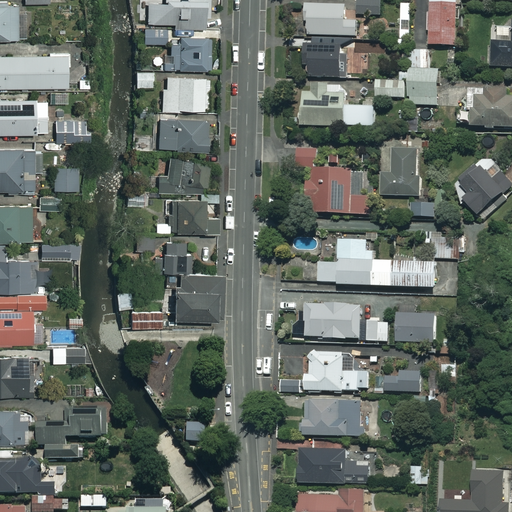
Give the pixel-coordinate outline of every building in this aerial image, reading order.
[(210,0),(165,0),(165,5),(148,5),(148,26),(175,26),(175,29),(205,29),(205,19),(210,19),(210,0)] [(341,6),(341,0),(307,0),(307,24),(310,24),(311,37),(358,37),(358,22),(347,22),(347,6),(341,6)] [(428,13),(428,35),(430,35),(430,47),(460,48),(460,0),(432,0),(432,13),(428,13)] [(18,1),(0,1),(0,41),(26,42),(26,25),(18,25),(18,1)] [(383,15),(383,1),(358,1),(358,16),(383,15)] [(411,5),(402,5),(403,40),(412,39),(411,5)] [(511,27),(499,28),(499,44),(492,44),(493,70),(511,69),(511,27)] [(168,30),(144,30),(145,45),(168,45),(168,30)] [(382,38),(351,39),(351,54),(382,53),(382,38)] [(210,39),(177,40),(178,46),(171,47),(172,72),(211,71),(210,39)] [(358,55),(348,55),(348,53),(342,53),(342,46),(304,46),(305,67),(310,67),(310,79),(349,79),(349,75),(357,75),(357,69),(361,69),(361,61),(358,61),(358,55)] [(431,51),(410,51),(411,107),(442,106),(441,71),(432,71),(431,51)] [(0,89),(68,89),(68,57),(0,57),(0,89)] [(156,73),(136,73),(136,88),(155,88),(156,73)] [(209,76),(166,76),(166,89),(162,89),(162,112),(208,112),(209,76)] [(406,99),(406,83),(378,82),(378,99),(406,99)] [(304,93),(304,109),(302,109),(302,128),(304,128),(304,129),(371,128),(371,106),(347,106),(347,87),(314,87),(314,93),(304,93)] [(470,91),(470,113),(473,113),(473,129),(511,129),(511,98),(509,98),(509,91),(470,91)] [(47,135),(47,102),(36,102),(36,100),(0,100),(0,137),(37,137),(37,135),(47,135)] [(83,142),(83,120),(56,120),(56,143),(83,142)] [(207,121),(159,122),(159,151),(208,150),(207,121)] [(299,150),(299,158),(294,158),(295,165),(299,165),(299,168),(318,168),(318,150),(299,150)] [(42,172),(41,154),(36,154),(36,151),(0,151),(0,193),(36,193),(35,172),(42,172)] [(417,151),(392,151),(393,175),(382,175),(383,198),(421,197),(421,178),(418,178),(417,151)] [(159,195),(204,194),(204,186),(208,186),(208,160),(168,161),(168,178),(158,178),(159,195)] [(482,166),(454,192),(466,205),(467,204),(481,220),(505,198),(504,196),(511,188),(511,183),(504,175),(496,181),(482,166)] [(79,169),(54,169),(55,192),(79,191),(79,169)] [(309,177),(309,205),(317,205),(317,216),(368,216),(367,171),(317,172),(317,177),(309,177)] [(147,195),(127,196),(127,207),(147,206),(147,195)] [(61,198),(39,198),(40,212),(61,211),(61,198)] [(172,234),(200,234),(200,237),(218,237),(218,220),(206,220),(205,202),(172,202),(172,234)] [(32,205),(0,205),(0,242),(33,242),(32,205)] [(436,205),(413,205),(413,219),(437,218),(436,205)] [(170,224),(156,224),(157,235),(170,235),(170,224)] [(154,234),(137,234),(137,252),(153,252),(154,234)] [(368,243),(340,242),(340,264),(320,264),(320,283),(341,284),(341,288),(438,291),(439,265),(379,263),(379,252),(368,252),(368,243)] [(68,244),(42,244),(42,261),(69,261),(68,244)] [(164,274),(192,274),(192,255),(185,255),(185,244),(164,244),(164,274)] [(0,293),(34,292),(33,280),(30,280),(30,262),(6,263),(6,248),(0,247),(0,293)] [(434,260),(460,260),(460,247),(434,247),(434,260)] [(223,276),(166,276),(166,289),(175,289),(174,322),(222,322),(226,322),(227,276),(223,276)] [(131,290),(117,290),(117,310),(132,309),(131,290)] [(0,348),(31,347),(31,344),(37,344),(36,329),(33,329),(32,310),(45,310),(44,295),(0,296),(0,348)] [(307,339),(325,339),(325,341),(349,341),(349,339),(362,339),(363,307),(308,307),(307,339)] [(162,312),(131,313),(132,329),(163,328),(162,312)] [(415,312),(416,315),(398,316),(398,344),(436,343),(436,315),(433,315),(433,312),(415,312)] [(81,318),(69,319),(69,329),(82,329),(81,318)] [(390,323),(380,323),(380,343),(390,343),(390,323)] [(84,363),(84,348),(52,349),(53,364),(84,363)] [(315,351),(315,354),(311,355),(312,376),(307,376),(308,393),(370,392),(370,373),(356,373),(356,358),(353,358),(353,354),(331,354),(331,351),(315,351)] [(458,366),(457,353),(447,354),(447,366),(458,366)] [(0,397),(36,397),(35,362),(27,362),(27,358),(0,358),(0,397)] [(391,375),(391,378),(387,378),(387,393),(422,393),(422,361),(402,361),(402,378),(399,378),(399,375),(391,375)] [(302,381),(282,382),(282,394),(303,393),(302,381)] [(76,450),(68,450),(68,440),(107,440),(106,409),(65,409),(65,401),(45,401),(46,425),(37,425),(37,447),(45,447),(45,461),(76,460),(76,450)] [(307,421),(306,421),(306,438),(363,438),(363,401),(307,401),(307,421)] [(0,445),(29,445),(28,415),(19,416),(19,412),(0,412),(0,445)] [(215,425),(188,426),(188,445),(216,444),(215,425)] [(301,452),(301,468),(299,468),(299,485),(302,485),(302,487),(372,485),(371,463),(348,464),(348,451),(301,452)] [(39,466),(32,466),(31,462),(0,462),(0,496),(40,495),(39,466)] [(505,473),(474,473),(474,502),(442,502),(441,511),(509,511),(509,505),(505,505),(505,473)] [(79,480),(70,480),(71,497),(79,496),(79,480)] [(369,511),(370,493),(342,493),(342,498),(300,497),(299,511),(369,511)] [(53,511),(69,511),(69,501),(53,502),(53,497),(33,497),(33,511),(53,511)] [(107,497),(81,498),(81,509),(107,509),(107,497)] [(167,511),(168,511),(165,511),(165,502),(146,502),(145,511),(167,511)]
